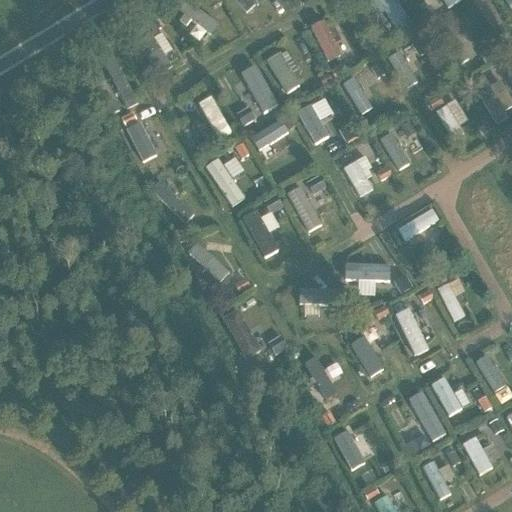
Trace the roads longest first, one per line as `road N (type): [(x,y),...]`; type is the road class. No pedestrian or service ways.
road 1 (unclassified): [(133,511),(74,447),(0,414)]
road 2 (unclassified): [(0,67),(110,0)]
road 3 (unknown): [(370,401),(436,511)]
